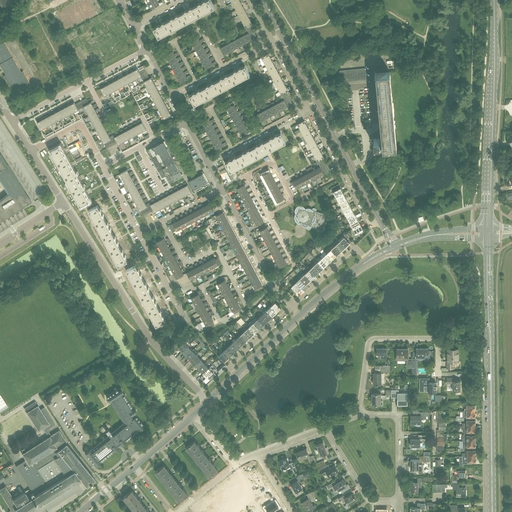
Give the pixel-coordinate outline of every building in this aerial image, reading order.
[(163,3),(162,1),(159,3),(157,0),(153,0),(148,3),(151,8),(159,4),(160,5),(163,3)] [(209,0),(206,0),(201,3),(195,6),(200,15),(214,8),(209,0)] [(236,0),(232,2),(236,9),(239,7),(239,5),(242,4),(239,0),(236,0)] [(236,9),(239,15),(245,11),(242,4),(239,5),(239,7),(236,9)] [(195,6),(189,9),(181,14),(186,23),(200,15),(195,6)] [(239,15),(242,22),(246,20),(245,18),(248,16),(245,11),(239,15)] [(181,14),(173,18),(167,21),(172,30),(186,23),(181,14)] [(245,27),(250,25),(252,24),(248,16),(245,18),(246,20),(242,22),(245,27)] [(215,26),(223,22),(220,17),(212,21),(215,26)] [(167,21),(159,25),(154,28),(158,37),(172,30),(167,21)] [(217,30),(225,26),(223,22),(215,26),(217,30)] [(227,30),(225,26),(217,30),(219,34),(227,30)] [(230,34),(227,30),(219,34),(222,39),(230,34)] [(232,38),(230,34),(222,39),(224,43),(232,38)] [(192,44),(200,39),(197,35),(189,39),(192,44)] [(234,43),(232,38),(224,43),(226,47),(234,43)] [(200,39),(192,44),(194,48),(202,44),(200,39)] [(0,64),(5,74),(3,75),(14,96),(30,88),(28,84),(30,83),(23,70),(21,71),(4,41),(0,43),(0,64)] [(236,47),(234,43),(226,47),(228,51),(236,47)] [(202,44),(194,48),(196,52),(204,48),(202,44)] [(231,56),(239,51),(236,47),(228,51),(231,56)] [(204,48),(196,52),(198,56),(206,52),(204,48)] [(168,53),(180,82),(192,77),(191,73),(187,74),(186,72),(189,71),(188,69),(184,70),(183,67),(186,66),(186,64),(182,65),(181,62),(184,61),(183,60),(180,61),(179,58),(182,57),(181,55),(177,56),(174,50),(168,53)] [(206,52),(198,56),(201,61),(209,56),(206,52)] [(268,53),(261,57),(265,64),(268,62),(268,60),(271,58),(268,53)] [(209,56),(201,61),(203,65),(211,61),(209,56)] [(265,64),(268,69),(275,66),(271,58),(268,60),(268,62),(265,64)] [(211,61),(203,65),(205,69),(213,65),(211,61)] [(141,76),(140,73),(139,71),(137,68),(136,65),(133,66),(135,70),(133,71),(136,78),(141,76)] [(250,75),(247,70),(245,66),(231,73),(236,82),(250,75)] [(268,69),(272,76),(275,74),(275,72),(278,71),(275,66),(268,69)] [(131,72),(128,73),(128,74),(132,81),(136,78),(133,71),(131,67),(129,69),(131,72)] [(126,75),(124,76),(123,76),(127,83),(132,81),(128,74),(128,73),(126,70),(124,71),(126,75)] [(272,76),(275,82),(281,78),(278,71),(275,72),(275,74),(272,76)] [(121,77),(119,78),(123,86),(127,83),(123,76),(124,76),(122,72),(120,74),(121,77)] [(397,146),(397,145),(390,72),(376,73),(382,138),(374,139),(374,143),(372,143),(373,148),(376,148),(375,145),(382,144),(383,148),(397,146)] [(231,73),(217,81),(222,90),(236,82),(231,73)] [(117,79),(115,81),(114,81),(118,88),(123,86),(119,78),(117,75),(115,76),(117,79)] [(112,82),(110,83),(114,91),(118,88),(114,81),(115,81),(113,77),(111,79),(112,82)] [(151,78),(150,79),(144,82),(147,86),(154,82),(157,81),(156,79),(153,80),(151,78)] [(284,83),(281,78),(275,82),(278,89),(282,87),(281,85),(284,83)] [(108,84),(106,86),(105,86),(109,93),(114,91),(110,83),(108,80),(106,81),(108,84)] [(217,81),(209,85),(203,88),(208,97),(222,90),(217,81)] [(102,83),(103,87),(100,88),(104,96),(109,93),(105,86),(106,86),(104,82),(102,83)] [(149,91),(156,87),(160,85),(159,83),(155,85),(154,82),(147,86),(149,91)] [(288,91),(284,83),(281,85),(282,87),(278,89),(281,94),(286,92),(288,91)] [(259,89),(256,84),(248,88),(251,93),(259,89)] [(159,92),(162,90),(161,88),(158,90),(156,87),(149,91),(151,95),(159,92)] [(194,105),(208,97),(203,88),(189,95),(194,105)] [(261,93),(259,89),(251,93),(253,97),(261,93)] [(161,96),(165,94),(164,92),(160,94),(159,92),(151,95),(154,100),(161,96)] [(263,97),(261,93),(253,97),(255,101),(263,97)] [(164,101),(167,99),(166,97),(163,99),(161,96),(154,100),(156,105),(164,101)] [(266,101),(263,97),(255,101),(258,106),(266,101)] [(73,112),(78,110),(75,104),(74,102),(72,99),(70,100),(72,103),(70,105),(69,105),(73,112)] [(67,106),(65,107),(69,115),(73,112),(69,105),(70,105),(68,101),(66,103),(67,106)] [(166,105),(170,104),(168,101),(165,103),(164,101),(156,105),(159,109),(166,105)] [(260,110),(268,105),(266,101),(258,106),(260,110)] [(91,102),(89,104),(86,105),(84,106),(87,111),(94,107),(97,105),(96,103),(93,105),(91,102)] [(227,111),(236,106),(233,102),(225,106),(227,111)] [(63,108),(61,110),(60,110),(64,117),(69,115),(65,107),(63,104),(61,105),(63,108)] [(169,110),(172,108),(171,106),(167,108),(166,105),(159,109),(161,114),(168,110),(169,110)] [(262,114),(270,110),(268,105),(260,110),(262,114)] [(58,111),(56,112),(60,120),(64,117),(60,110),(61,110),(59,106),(56,107),(58,111)] [(236,106),(227,111),(230,115),(238,111),(236,106)] [(95,109),(94,107),(87,111),(89,115),(96,112),(100,110),(99,108),(95,109)] [(54,113),(51,115),(55,122),(60,120),(56,112),(54,109),(52,110),(54,113)] [(171,115),(175,113),(173,111),(170,112),(169,110),(168,110),(161,114),(164,119),(171,115)] [(272,114),(270,110),(262,114),(264,118),(272,114)] [(49,116),(47,117),(51,124),(55,122),(51,115),(50,111),(47,112),(49,116)] [(238,111),(230,115),(232,119),(240,115),(238,111)] [(98,114),(96,112),(89,115),(91,120),(99,116),(102,114),(101,112),(98,114)] [(45,118),(42,119),(42,120),(46,127),(51,124),(47,117),(45,114),(43,115),(45,118)] [(275,118),(272,114),(264,118),(267,123),(275,118)] [(240,115),(232,119),(234,123),(242,119),(240,115)] [(37,122),(41,129),(46,127),(42,120),(42,119),(40,116),(38,117),(40,121),(37,122)] [(100,119),(99,116),(91,120),(94,124),(101,121),(105,119),(104,117),(100,119)] [(242,119),(234,123),(237,128),(245,123),(242,119)] [(140,123),(138,124),(137,125),(141,132),(146,129),(142,122),(141,120),(138,121),(139,122),(140,123)] [(297,124),(301,130),(304,129),(304,127),(307,125),(304,120),(297,124)] [(104,125),(107,123),(106,121),(103,123),(101,121),(94,124),(96,129),(104,125)] [(135,126),(133,127),(137,134),(141,132),(137,125),(138,124),(136,122),(133,123),(134,125),(135,125),(135,126)] [(245,123),(237,128),(239,132),(247,128),(245,123)] [(131,128),(128,129),(132,137),(137,134),(133,127),(132,124),(129,126),(130,127),(131,128)] [(108,126),(105,128),(104,125),(96,129),(99,134),(106,130),(110,128),(108,126)] [(311,132),(307,125),(304,127),(304,129),(301,130),(304,136),(311,132)] [(126,131),(124,132),(128,139),(132,137),(128,129),(127,127),(124,128),(125,130),(126,130),(126,131)] [(247,128),(239,132),(241,136),(249,132),(247,128)] [(120,131),(120,132),(121,132),(122,133),(119,134),(123,142),(128,139),(124,132),(123,129),(120,131)] [(107,132),(106,130),(99,134),(101,138),(108,134),(109,135),(112,133),(111,130),(107,132)] [(114,137),(115,137),(117,142),(118,144),(123,142),(119,134),(118,132),(115,133),(116,135),(117,135),(114,137)] [(313,138),(311,132),(304,136),(308,143),(311,141),(310,139),(313,138)] [(275,136),(272,137),(267,140),(272,149),(285,142),(281,133),(275,136)] [(113,135),(110,137),(109,135),(108,134),(101,138),(104,143),(107,141),(109,140),(112,139),(115,137),(114,137),(113,135)] [(317,145),(313,138),(310,139),(311,141),(308,143),(311,148),(317,145)] [(261,143),(259,144),(258,144),(258,145),(253,147),(258,157),(272,149),(267,140),(261,143)] [(147,150),(151,157),(167,148),(164,141),(147,150)] [(65,154),(64,152),(63,152),(60,145),(50,150),(58,164),(67,159),(65,154)] [(311,148),(314,156),(317,154),(317,152),(320,150),(317,145),(311,148)] [(247,150),(245,152),(239,155),(244,164),(258,157),(253,147),(247,151),(247,150)] [(151,157),(154,164),(171,155),(167,148),(151,157)] [(317,161),(322,159),(324,158),(320,150),(317,152),(317,154),(314,156),(317,161)] [(0,159),(0,157),(1,157),(0,155),(0,221),(7,217),(17,210),(22,207),(28,203),(24,197),(23,195),(25,194),(24,193),(22,194),(21,192),(24,190),(8,165),(5,166),(4,165),(6,164),(4,162),(3,163),(0,159)] [(175,162),(171,155),(154,164),(158,171),(175,162)] [(233,158),(231,159),(225,162),(230,172),(244,164),(239,155),(234,158),(233,158)] [(72,168),(71,166),(67,159),(58,164),(65,178),(74,173),(72,168)] [(179,169),(175,162),(158,171),(162,178),(165,176),(179,169)] [(318,168),(315,169),(319,176),(324,174),(323,172),(322,169),(320,167),(320,166),(319,164),(317,165),(318,168)] [(183,176),(179,169),(165,176),(169,183),(183,176)] [(312,169),(310,170),(311,171),(315,179),(319,176),(315,169),(313,170),(312,169)] [(134,173),(132,171),(129,172),(127,170),(120,174),(123,178),(130,174),(130,175),(134,173)] [(270,171),(269,171),(262,175),(265,179),(272,175),(271,173),(273,172),(271,170),(270,171)] [(308,171),(305,172),(306,174),(310,181),(315,179),(311,171),(309,173),(308,171)] [(80,182),(78,179),(74,173),(65,178),(73,192),(82,187),(79,182),(80,182)] [(210,184),(204,173),(196,177),(202,188),(210,184)] [(303,173),(301,175),(302,176),(305,183),(310,181),(306,174),(304,175),(303,173)] [(132,179),(136,177),(135,175),(131,177),(130,175),(130,174),(123,178),(125,183),(132,179)] [(272,175),(265,179),(267,184),(274,180),(273,178),(275,177),(274,174),(272,175)] [(299,176),(296,177),(297,179),(301,186),(305,183),(302,176),(299,178),(299,176)] [(189,181),(195,192),(202,188),(196,177),(189,181)] [(291,180),(292,181),(294,184),(296,188),(301,186),(297,179),(295,180),(294,178),(291,180)] [(135,184),(138,182),(137,180),(134,181),(132,179),(125,183),(128,187),(135,184)] [(274,180),(267,184),(270,188),(277,184),(276,182),(277,181),(276,179),(274,180)] [(187,185),(186,182),(183,184),(184,185),(185,185),(185,186),(183,187),(187,194),(191,192),(187,185)] [(242,185),(237,188),(239,193),(247,189),(245,187),(247,186),(245,183),(245,184),(242,185)] [(137,188),(141,186),(140,184),(136,186),(135,184),(128,187),(130,192),(137,188)] [(277,184),(270,188),(272,193),(279,189),(278,187),(280,186),(279,184),(277,184)] [(331,188),(333,191),(336,197),(343,193),(338,184),(331,188)] [(181,188),(178,189),(178,190),(182,197),(187,194),(183,187),(182,185),(179,186),(180,188),(181,188)] [(86,194),(85,192),(82,187),(73,192),(80,205),(89,201),(86,195),(86,194)] [(176,191),(174,192),(177,199),(182,197),(178,190),(178,189),(177,187),(174,188),(175,190),(176,190),(176,191)] [(140,193),(143,191),(142,189),(139,191),(137,188),(130,192),(132,197),(140,193)] [(247,189),(239,193),(242,197),(249,194),(248,191),(249,191),(248,188),(247,189)] [(279,189),(272,193),(275,197),(282,193),(281,192),(282,191),(281,188),(279,189)] [(174,192),(172,189),(170,191),(171,193),(171,192),(172,193),(169,194),(173,202),(177,199),(174,192)] [(167,196),(164,197),(168,204),(173,202),(169,194),(168,192),(165,193),(166,195),(167,195),(167,196)] [(142,198),(146,196),(145,193),(141,195),(140,193),(132,197),(135,201),(142,197),(142,198)] [(249,194),(242,197),(244,202),(251,198),(250,196),(252,195),(251,193),(249,194)] [(282,193),(275,197),(277,202),(282,200),(284,198),(283,196),(285,195),(283,193),(282,194),(282,193)] [(336,197),(339,202),(346,198),(343,193),(336,197)] [(162,198),(160,199),(164,207),(168,204),(164,197),(163,194),(160,196),(161,198),(162,197),(162,198)] [(145,202),(148,200),(147,198),(144,200),(142,198),(142,197),(135,201),(137,206),(145,202)] [(158,201),(155,202),(159,209),(164,207),(160,199),(159,197),(156,198),(157,200),(158,201)] [(251,198),(244,202),(247,207),(254,203),(253,201),(254,200),(253,197),(251,198)] [(339,202),(341,207),(349,203),(346,198),(339,202)] [(153,203),(150,204),(151,205),(153,210),(154,212),(159,209),(155,202),(154,199),(151,201),(152,202),(153,202),(153,203)] [(145,208),(148,206),(151,205),(150,204),(149,202),(146,204),(145,202),(137,206),(140,210),(143,209),(145,208)] [(254,203),(247,207),(249,211),(256,207),(255,205),(257,204),(255,202),(254,203)] [(210,205),(209,204),(205,206),(208,213),(213,211),(214,212),(216,210),(215,209),(214,206),(213,203),(210,205)] [(352,209),(349,203),(341,207),(339,209),(342,213),(344,212),(352,209)] [(102,213),(101,211),(98,205),(88,210),(96,224),(105,219),(102,213)] [(297,223),(298,223),(299,224),(300,224),(301,224),(302,225),(302,226),(303,226),(304,226),(305,227),(306,227),(307,227),(308,227),(311,227),(311,228),(317,229),(318,230),(318,231),(319,231),(320,231),(321,231),(322,231),(323,231),(324,230),(325,229),(325,228),(325,227),(325,226),(325,225),(326,224),(327,223),(327,222),(326,221),(327,220),(328,220),(328,219),(329,218),(328,217),(328,216),(327,214),(316,211),(316,212),(314,211),(313,210),(312,209),(310,208),(309,208),(308,208),(307,208),(306,208),(305,208),(304,207),(303,206),(302,206),(301,205),(300,205),(299,205),(298,206),(297,206),(296,207),(296,208),(295,208),(295,209),(295,210),(295,211),(295,212),(295,213),(295,214),(294,215),(294,216),(294,217),(294,218),(294,219),(295,219),(295,220),(296,221),(296,222),(297,223)] [(204,216),(208,213),(205,206),(200,208),(204,216)] [(256,207),(249,211),(252,216),(259,212),(258,210),(259,209),(258,207),(256,207)] [(199,218),(204,216),(200,208),(196,211),(199,218)] [(344,212),(347,218),(354,214),(352,209),(344,212)] [(196,211),(191,213),(195,221),(199,218),(196,211)] [(225,216),(223,211),(218,214),(215,215),(218,220),(225,216)] [(259,212),(252,216),(254,220),(261,216),(260,214),(262,214),(260,211),(259,212)] [(191,213),(186,216),(190,223),(195,221),(191,213)] [(347,218),(350,223),(357,219),(354,214),(347,218)] [(261,216),(254,220),(257,225),(264,221),(263,219),(264,218),(263,215),(261,216)] [(186,225),(190,223),(186,216),(182,218),(186,225)] [(218,220),(220,225),(228,221),(225,216),(218,220)] [(181,228),(186,225),(182,218),(177,221),(181,228)] [(110,227),(108,225),(105,219),(96,224),(103,238),(113,233),(109,227),(110,227)] [(350,223),(353,228),(360,224),(357,219),(350,223)] [(173,232),(176,230),(181,228),(177,221),(172,223),(173,223),(170,225),(173,232)] [(220,225),(223,229),(230,225),(228,221),(220,225)] [(363,230),(360,224),(353,228),(356,234),(363,230)] [(223,229),(225,234),(233,230),(230,225),(223,229)] [(266,227),(259,231),(262,235),(269,232),(267,227),(266,227)] [(225,234),(228,238),(235,235),(233,230),(225,234)] [(262,235),(264,240),(272,236),(269,232),(262,235)] [(117,241),(116,238),(115,238),(113,233),(103,238),(111,252),(120,247),(117,241)] [(346,234),(344,237),(339,241),(345,247),(352,240),(346,234)] [(228,238),(230,243),(237,239),(235,235),(228,238)] [(264,240),(267,245),(274,241),(272,236),(264,240)] [(164,238),(156,241),(159,246),(166,242),(164,238)] [(230,243),(233,248),(240,244),(237,239),(230,243)] [(267,245),(269,249),(276,245),(274,241),(267,245)] [(339,241),(335,245),(341,251),(345,247),(339,241)] [(159,246),(161,251),(169,247),(166,242),(159,246)] [(233,248),(235,252),(242,248),(240,244),(233,248)] [(269,249),(272,254),(279,250),(276,245),(269,249)] [(335,245),(331,249),(336,255),(341,251),(335,245)] [(124,255),(123,252),(120,247),(111,252),(118,266),(127,261),(124,255)] [(161,251),(164,255),(171,251),(169,247),(161,251)] [(235,252),(238,257),(245,253),(242,248),(235,252)] [(331,249),(326,253),(332,259),(336,255),(331,249)] [(272,254),(274,258),(281,254),(279,250),(272,254)] [(164,255),(166,260),(173,256),(171,251),(164,255)] [(238,257),(240,261),(247,257),(245,253),(238,257)] [(326,253),(322,257),(328,263),(332,259),(326,253)] [(274,258),(277,263),(284,259),(281,254),(274,258)] [(166,260),(169,264),(176,261),(173,256),(166,260)] [(240,261),(242,266),(250,262),(247,257),(240,261)] [(322,257),(318,261),(323,267),(328,263),(322,257)] [(218,258),(215,259),(214,258),(210,260),(213,267),(218,265),(219,266),(222,264),(218,258)] [(279,268),(286,264),(284,259),(277,263),(279,268)] [(210,260),(205,263),(209,270),(213,267),(210,260)] [(169,264),(171,269),(178,265),(176,261),(169,264)] [(318,261),(313,265),(319,271),(323,267),(318,261)] [(242,266),(245,270),(252,266),(250,262),(242,266)] [(205,263),(201,265),(204,272),(209,270),(205,263)] [(140,273),(139,271),(136,265),(126,270),(134,284),(143,279),(140,273)] [(171,269),(173,274),(181,270),(178,265),(171,269)] [(201,265),(196,267),(200,274),(204,272),(201,265)] [(313,265),(309,270),(315,276),(319,271),(313,265)] [(245,270),(247,275),(255,271),(252,266),(245,270)] [(196,267),(192,270),(195,277),(200,274),(196,267)] [(176,278),(177,278),(179,277),(182,275),(183,274),(181,270),(173,274),(176,278)] [(192,270),(187,272),(191,279),(195,277),(192,270)] [(309,270),(304,274),(310,280),(315,276),(309,270)] [(247,275),(250,280),(257,276),(255,271),(247,275)] [(304,274),(300,278),(306,284),(310,280),(304,274)] [(250,280),(252,284),(259,280),(257,276),(250,280)] [(300,278),(296,282),(302,288),(306,284),(300,278)] [(148,287),(146,284),(143,279),(134,284),(141,298),(150,293),(147,287),(148,287)] [(225,280),(224,280),(218,283),(217,283),(220,288),(227,284),(225,280)] [(255,289),(262,285),(259,280),(252,284),(255,289)] [(297,292),(302,288),(296,282),(291,286),(297,292)] [(221,290),(222,293),(230,289),(227,284),(220,288),(219,289),(219,291),(221,290)] [(222,295),(223,295),(225,297),(232,294),(230,289),(222,293),(221,294),(222,295)] [(194,293),(195,295),(191,298),(194,303),(201,299),(198,294),(197,292),(194,293)] [(155,301),(154,298),(153,298),(150,293),(141,298),(149,312),(158,307),(155,301)] [(225,297),(227,302),(234,298),(232,294),(225,297)] [(227,302),(230,306),(237,303),(234,298),(227,302)] [(194,303),(196,307),(203,303),(201,299),(194,303)] [(275,302),(271,306),(277,312),(281,308),(275,302)] [(196,307),(198,312),(206,308),(203,303),(196,307)] [(232,311),(239,307),(237,303),(230,306),(232,311)] [(271,306),(266,310),(272,316),(277,312),(271,306)] [(162,314),(161,312),(158,307),(149,312),(156,325),(165,320),(162,315),(162,314)] [(198,312),(201,316),(208,312),(206,308),(198,312)] [(266,310),(262,314),(268,320),(272,316),(266,310)] [(201,316),(203,321),(210,317),(208,312),(201,316)] [(262,314),(258,318),(263,324),(268,320),(262,314)] [(213,322),(210,317),(203,321),(206,325),(213,322)] [(258,318),(253,322),(259,328),(263,324),(258,318)] [(253,322),(249,326),(255,332),(259,328),(253,322)] [(249,326),(245,330),(250,337),(255,332),(249,326)] [(245,330),(240,335),(246,341),(250,337),(245,330)] [(240,335),(236,339),(241,345),(246,341),(240,335)] [(236,339),(231,343),(237,349),(241,345),(236,339)] [(182,351),(188,346),(190,344),(185,340),(178,347),(182,351)] [(231,343),(227,347),(233,353),(237,349),(231,343)] [(182,351),(186,356),(192,350),(188,346),(182,351)] [(227,347),(223,351),(229,357),(233,353),(227,347)] [(386,348),(382,348),(376,348),(376,354),(381,354),(381,358),(386,358),(386,348)] [(397,358),(397,360),(406,360),(406,358),(408,358),(408,348),(397,348),(397,358)] [(428,348),(416,348),(416,358),(429,358),(429,353),(428,354),(428,348)] [(454,368),(454,362),(458,362),(459,350),(448,349),(448,361),(447,361),(447,368),(454,368)] [(186,356),(190,360),(196,354),(192,350),(186,356)] [(218,356),(224,362),(229,357),(223,351),(218,356)] [(190,360),(194,364),(200,359),(196,354),(190,360)] [(194,364),(199,369),(205,363),(200,359),(194,364)] [(199,369),(203,373),(209,367),(205,363),(199,369)] [(207,377),(208,376),(211,379),(210,380),(216,375),(213,372),(216,368),(212,364),(209,367),(203,373),(207,377)] [(419,378),(419,391),(428,391),(428,392),(436,392),(436,388),(437,388),(437,387),(437,385),(436,385),(436,383),(429,383),(429,382),(429,378),(419,378)] [(453,390),(460,390),(460,381),(456,381),(456,378),(447,378),(447,384),(453,384),(453,390)] [(95,466),(144,426),(134,414),(136,412),(120,387),(106,396),(123,422),(110,432),(107,429),(105,431),(108,434),(90,449),(84,453),(95,466)] [(407,393),(398,393),(398,390),(395,390),(391,390),(391,395),(391,398),(397,398),(397,405),(407,405),(407,393)] [(9,406),(1,394),(0,394),(0,409),(1,411),(9,406)] [(380,394),(372,394),(372,405),(380,405),(380,394)] [(465,410),(465,411),(475,411),(475,408),(475,406),(475,405),(470,405),(470,401),(466,401),(466,405),(467,405),(467,408),(467,410),(465,410)] [(5,486),(0,489),(0,491),(12,510),(9,511),(27,511),(35,507),(39,504),(45,501),(80,478),(86,486),(95,479),(66,444),(62,447),(61,444),(66,441),(59,431),(51,436),(47,430),(55,425),(44,407),(40,409),(37,405),(35,402),(24,409),(37,428),(38,431),(40,430),(42,428),(49,437),(26,451),(24,449),(22,450),(23,453),(22,454),(26,459),(16,466),(30,488),(28,489),(24,492),(13,499),(8,491),(5,487),(5,486)] [(410,415),(410,423),(421,423),(421,419),(425,419),(425,415),(429,415),(429,412),(418,412),(418,413),(418,415),(413,415),(410,415)] [(420,446),(420,439),(425,439),(425,435),(419,435),(419,439),(410,439),(410,446),(412,446),(412,449),(416,449),(416,446),(420,446)] [(204,452),(202,449),(201,448),(201,449),(199,447),(200,446),(197,443),(194,440),(186,447),(188,451),(189,450),(195,458),(197,462),(206,455),(203,452),(204,452)] [(320,456),(327,453),(326,450),(328,449),(327,447),(325,448),(323,442),(316,445),(320,456)] [(299,460),(301,459),(309,456),(306,449),(296,452),(299,460)] [(211,461),(211,460),(209,458),(208,458),(206,455),(197,462),(200,465),(206,473),(209,476),(217,469),(215,466),(213,463),(212,463),(211,461)] [(411,460),(411,469),(414,469),(414,472),(415,472),(416,472),(417,472),(417,473),(418,473),(419,473),(423,473),(423,465),(422,465),(422,463),(422,462),(422,459),(429,459),(429,456),(419,456),(419,460),(411,460)] [(475,456),(462,456),(462,464),(472,464),(472,462),(475,462),(475,461),(476,461),(476,458),(475,458),(475,456)] [(295,474),(298,473),(293,462),(289,464),(286,458),(279,461),(282,468),(289,466),(291,470),(293,469),(295,474)] [(334,465),(333,466),(331,464),(329,465),(329,464),(319,468),(318,469),(321,473),(324,471),(326,474),(327,473),(329,476),(334,473),(334,474),(336,475),(337,474),(338,472),(337,471),(338,471),(334,465)] [(173,476),(171,474),(170,473),(168,471),(169,471),(166,468),(163,465),(155,471),(158,475),(164,482),(164,483),(167,486),(175,479),(173,476)] [(458,475),(452,475),(452,479),(459,479),(459,477),(467,477),(467,473),(465,473),(465,470),(457,470),(458,473),(459,473),(459,475),(458,475)] [(302,488),(298,482),(304,479),(301,474),(296,477),(298,480),(297,480),(291,484),(296,492),(302,488)] [(180,485),(180,484),(178,482),(177,482),(175,479),(167,486),(169,489),(176,497),(175,497),(178,501),(187,494),(184,491),(184,490),(182,487),(180,485)] [(333,482),(327,486),(328,489),(333,486),(337,492),(340,490),(342,493),(349,488),(349,487),(348,485),(347,485),(343,479),(335,484),(333,482)] [(235,487),(243,496),(252,489),(244,480),(235,487)] [(411,491),(414,491),(414,494),(421,494),(421,487),(421,483),(417,483),(411,483),(411,491)] [(459,484),(452,484),(452,488),(456,488),(456,495),(466,495),(465,488),(459,488),(459,484)] [(141,502),(139,499),(138,498),(138,499),(136,497),(137,497),(134,493),(134,494),(131,490),(123,497),(126,501),(126,500),(132,508),(134,511),(143,505),(141,502)] [(312,506),(309,501),(315,497),(312,491),(307,495),(308,498),(302,502),(308,511),(316,507),(314,504),(312,506)] [(343,503),(346,501),(348,504),(356,500),(352,493),(345,498),(344,495),(338,499),(341,504),(343,503)] [(275,502),(266,507),(269,511),(270,511),(278,507),(275,502)] [(425,509),(425,506),(425,503),(420,503),(420,508),(411,507),(410,511),(420,511),(420,509),(425,509)]
